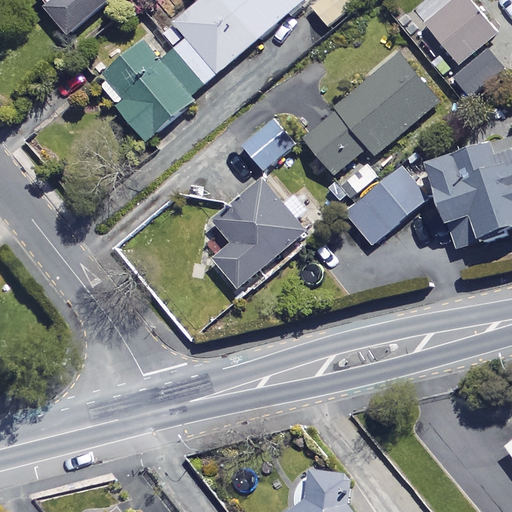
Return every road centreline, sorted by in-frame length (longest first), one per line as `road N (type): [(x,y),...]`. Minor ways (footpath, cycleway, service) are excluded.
road 1 (tertiary): [(511,323),(160,410)]
road 2 (residential): [(160,410),(103,311),(0,179)]
road 3 (tertiary): [(160,410),(0,449)]
